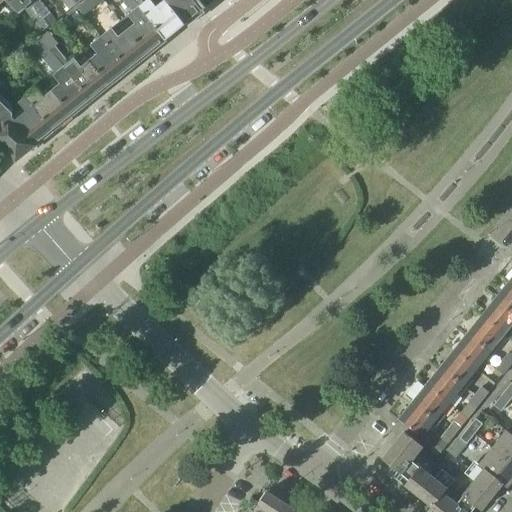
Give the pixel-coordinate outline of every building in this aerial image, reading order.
[(4,0),(18,14),(24,9),(42,31),(49,26),(27,0),(4,0)] [(27,0),(49,26),(55,21),(45,10),(46,9),(39,0),(27,0)] [(60,0),(68,10),(75,5),(71,0),(60,0)] [(88,0),(81,6),(77,8),(81,13),(88,9),(98,0),(88,0)] [(133,24),(125,30),(146,56),(165,40),(133,1),(131,0),(120,0),(117,3),(133,24)] [(139,0),(134,0),(133,1),(165,40),(184,25),(164,0),(162,0),(155,7),(149,0),(145,0),(142,3),(139,0)] [(164,0),(184,25),(205,8),(197,0),(192,0),(191,1),(190,0),(164,0)] [(74,10),(58,23),(63,29),(78,16),(81,13),(77,8),(74,10)] [(111,28),(100,37),(127,71),(146,56),(125,30),(117,37),(111,28)] [(40,39),(50,50),(54,46),(57,44),(48,32),(40,39)] [(13,55),(23,47),(14,36),(9,52),(8,52),(12,56),(13,55)] [(96,54),(88,60),(108,86),(127,71),(100,37),(89,45),(96,54)] [(50,50),(40,39),(28,49),(22,53),(31,65),(37,60),(41,58),(50,50)] [(54,46),(50,50),(90,100),(108,86),(88,60),(80,67),(73,58),(68,63),(54,46)] [(58,84),(51,90),(71,116),(90,100),(50,50),(41,58),(54,74),(52,75),(58,84)] [(13,57),(12,56),(8,52),(7,51),(0,57),(2,59),(6,63),(8,61),(13,57)] [(13,57),(8,61),(6,63),(7,64),(12,70),(25,60),(21,54),(15,58),(14,56),(13,57)] [(36,88),(25,97),(52,131),(71,116),(51,90),(43,97),(36,88)] [(24,111),(14,120),(33,146),(52,131),(25,97),(18,103),(24,111)] [(0,102),(0,146),(15,161),(33,146),(14,120),(12,117),(11,113),(0,102)] [(511,285),(508,282),(494,300),(511,314),(511,285)] [(511,314),(494,300),(480,317),(503,335),(511,325),(511,314)] [(480,317),(466,334),(492,355),(499,347),(496,344),(503,335),(480,317)] [(466,334),(452,351),(475,370),(484,359),(487,361),(492,355),(466,334)] [(452,351),(438,369),(464,389),(471,381),(468,379),(475,370),(452,351)] [(511,355),(508,353),(501,362),(508,368),(511,362),(511,355)] [(508,368),(501,362),(495,369),(503,375),(508,368)] [(438,369),(425,386),(448,404),(456,394),(459,395),(464,389),(438,369)] [(425,386),(411,403),(437,424),(438,423),(437,422),(443,415),(440,414),(448,404),(425,386)] [(481,387),(470,400),(477,406),(488,393),(481,387)] [(511,397),(511,394),(506,389),(493,406),(500,412),(511,397)] [(477,406),(470,400),(460,413),(467,419),(477,406)] [(437,424),(411,403),(397,420),(421,438),(429,428),(432,430),(437,424)] [(475,419),(467,429),(474,435),(482,425),(475,419)] [(453,422),(447,430),(454,436),(460,427),(453,422)] [(474,435),(467,429),(459,439),(466,444),(474,435)] [(454,436),(447,430),(440,439),(447,444),(454,436)] [(511,436),(506,431),(492,449),(511,465),(511,436)] [(478,466),(479,466),(474,462),(465,473),(474,481),(455,505),(442,494),(453,481),(441,471),(434,480),(410,461),(422,447),(403,433),(381,460),(408,481),(404,486),(430,507),(427,511),(471,511),(475,507),(480,511),(501,484),(484,471),(484,472),(482,471),(483,470),(478,466)] [(511,465),(492,449),(479,466),(478,466),(483,470),(482,471),(484,472),(484,471),(501,484),(506,488),(511,480),(511,465)] [(295,511),(265,492),(252,511),(295,511)]
